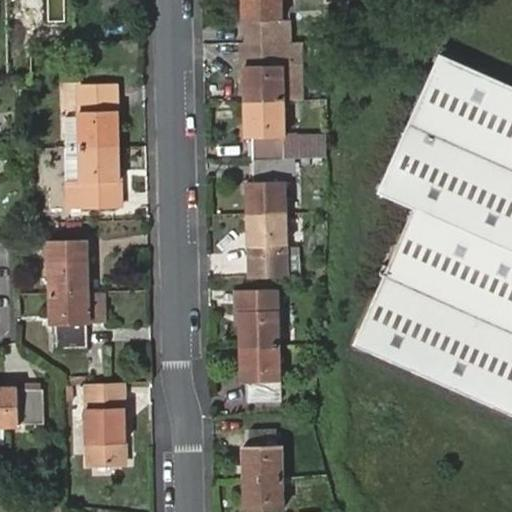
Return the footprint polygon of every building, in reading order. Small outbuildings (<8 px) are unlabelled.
[(252,42),(293,41),(292,18),(283,18),(282,0),(244,0),(245,19),(251,19),(252,42)] [(246,100),(284,99),(284,65),(293,64),(293,41),(252,42),(252,65),(246,65),(246,100)] [(511,87),(439,55),(378,189),(416,207),(355,342),(511,412),(511,87)] [(80,89),(82,148),(120,148),(118,89),(80,89)] [(284,158),(328,157),(328,135),(286,136),(284,99),(246,100),(247,137),(253,136),(253,159),(284,158)] [(120,148),(82,148),(83,209),(122,208),(120,148)] [(284,180),(284,158),(253,159),(254,181),(248,181),(248,213),(288,213),(287,180),(284,180)] [(289,245),(288,213),(248,213),(249,246),(255,245),(256,269),(287,269),(289,245)] [(51,242),(52,293),(90,293),(89,262),(84,261),(84,241),(51,242)] [(43,293),(52,293),(51,242),(42,242),(43,293)] [(107,292),(96,293),(98,323),(109,322),(107,292)] [(241,311),(242,345),(280,345),(278,292),(245,292),(246,311),(241,311)] [(90,293),(52,293),(53,324),(60,324),(60,348),(88,347),(88,323),(91,323),(90,293)] [(280,345),(242,345),(242,383),(249,383),(250,401),(281,401),(280,345)] [(126,442),(125,406),(125,382),(123,382),(119,383),(89,383),(90,406),(88,406),(89,443),(90,464),(125,462),(127,462),(126,442)] [(44,387),(0,388),(0,426),(46,425),(44,387)] [(244,447),(246,478),(283,477),(283,446),(278,446),(278,430),(249,431),(249,447),(244,447)] [(283,477),(246,478),(247,509),(285,509),(283,477)]
